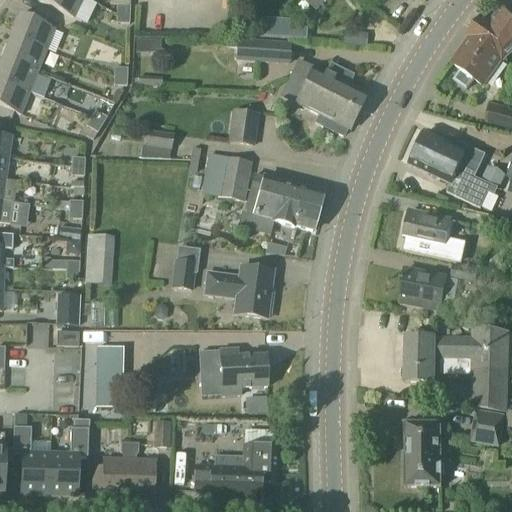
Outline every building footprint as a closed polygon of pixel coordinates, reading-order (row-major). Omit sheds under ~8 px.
[(82,0),(40,0),(38,4),(72,21),(82,0)] [(298,0),(315,13),(325,0),(298,0)] [(115,8),(115,17),(128,17),(128,8),(115,8)] [(466,40),(467,41),(500,64),(501,65),(511,53),(511,23),(499,11),(489,26),(480,20),(466,40)] [(128,17),(115,17),(115,26),(128,26),(128,17)] [(9,39),(44,53),(53,32),(18,18),(9,39)] [(270,40),(271,36),(303,41),(306,29),(273,23),(264,21),(260,38),(270,40)] [(342,46),(364,49),(365,35),(343,33),(342,46)] [(44,53),(9,39),(1,61),(36,75),(44,53)] [(464,89),(470,81),(482,89),(500,64),(467,41),(450,66),(460,73),(454,81),(464,89)] [(233,65),(286,69),(288,48),(235,43),(233,65)] [(0,63),(0,85),(27,96),(36,75),(1,61),(0,63)] [(329,67),(324,77),(312,70),(303,88),(356,115),(365,97),(348,88),(353,79),(329,67)] [(112,79),(125,80),(126,71),(113,70),(112,79)] [(125,80),(112,79),(112,88),(125,89),(125,80)] [(27,96),(0,85),(0,110),(19,118),(27,96)] [(28,103),(44,108),(49,91),(33,86),(28,103)] [(356,115),(303,88),(294,106),(318,118),(315,126),(344,140),(356,115)] [(511,114),(508,113),(509,111),(489,106),(484,126),(511,133),(511,114)] [(94,113),(90,121),(101,128),(105,120),(94,113)] [(224,147),(251,150),(255,118),(228,114),(224,147)] [(101,128),(90,121),(85,129),(96,136),(101,128)] [(172,136),(147,133),(145,150),(170,153),(172,136)] [(424,134),(416,151),(468,175),(474,178),(484,157),(457,144),(455,148),(424,134)] [(0,137),(0,159),(6,161),(9,139),(0,137)] [(416,151),(408,167),(449,186),(445,196),(479,211),(486,196),(491,198),(495,190),(473,180),(474,178),(468,175),(416,151)] [(240,205),(248,166),(225,161),(225,162),(208,158),(200,196),(240,205)] [(70,161),(70,170),(83,171),(83,161),(70,161)] [(497,190),(503,177),(487,169),(481,182),(497,190)] [(83,171),(70,170),(69,180),(82,180),(83,171)] [(253,177),(248,196),(315,214),(320,195),(253,177)] [(248,196),(242,215),(268,222),(268,223),(272,224),(291,229),(291,228),(310,233),(315,214),(248,196)] [(68,204),(68,213),(80,213),(81,204),(68,204)] [(80,213),(68,213),(67,222),(80,223),(80,213)] [(443,247),(449,223),(408,213),(402,238),(443,247)] [(71,229),(70,242),(78,243),(79,230),(71,229)] [(2,263),(2,252),(11,253),(13,239),(0,237),(0,271),(2,271),(12,271),(12,263),(2,263)] [(111,239),(87,238),(84,286),(108,287),(111,239)] [(267,246),(263,257),(282,259),(285,251),(267,246)] [(78,265),(50,263),(50,272),(64,273),(77,274),(78,265)] [(174,264),(171,291),(189,293),(193,266),(174,264)] [(474,285),(477,273),(452,268),(449,280),(474,285)] [(205,282),(203,297),(235,301),(233,318),(265,322),(265,319),(269,319),(271,304),(267,303),(271,274),(239,270),(238,281),(221,278),(220,284),(205,282)] [(399,296),(397,307),(436,315),(438,307),(440,307),(440,304),(445,280),(404,272),(399,296)] [(77,274),(64,273),(64,282),(77,283),(77,274)] [(78,296),(56,295),(54,327),(77,328),(78,296)] [(472,361),(472,373),(472,409),(507,415),(508,335),(473,328),(473,342),(433,342),(433,341),(405,340),(405,385),(432,385),(432,361),(472,361)] [(55,349),(77,350),(77,336),(55,335),(55,349)] [(93,350),(92,412),(117,413),(119,351),(93,350)] [(236,352),(218,353),(220,399),(238,398),(238,391),(265,390),(264,358),(237,359),(236,352)] [(469,447),(498,452),(504,420),(474,415),(469,447)] [(403,426),(404,441),(403,490),(440,490),(440,441),(440,425),(403,426)] [(153,426),(153,441),(152,451),(167,452),(167,441),(167,427),(153,426)] [(12,430),(11,458),(20,458),(19,498),(47,499),(48,457),(28,456),(29,431),(12,430)] [(48,457),(47,499),(75,500),(76,460),(85,460),(86,433),(69,432),(68,457),(48,457)] [(126,502),(128,447),(119,446),(119,457),(122,459),(121,463),(101,462),(100,501),(126,502)] [(136,447),(128,447),(126,502),(152,502),(153,464),(134,463),(134,459),(136,457),(136,447)] [(212,461),(211,470),(193,469),(192,495),(208,496),(208,504),(258,506),(258,488),(275,488),(276,450),(242,449),(241,462),(212,461)]
